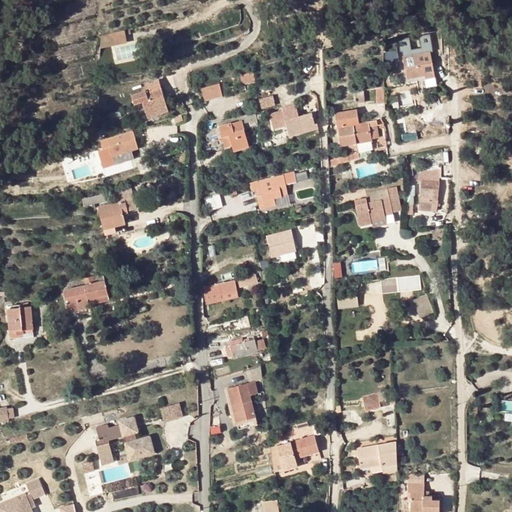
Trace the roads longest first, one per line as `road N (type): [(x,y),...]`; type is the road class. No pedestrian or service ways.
road 1 (residential): [(430,62),(454,81),(460,511)]
road 2 (residential): [(334,511),(318,81)]
road 3 (residential): [(208,511),(191,117)]
